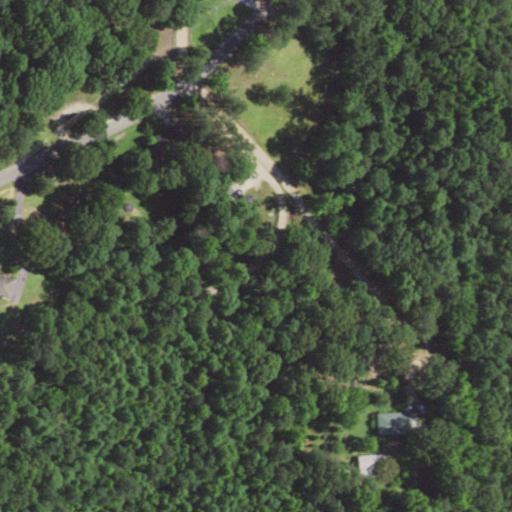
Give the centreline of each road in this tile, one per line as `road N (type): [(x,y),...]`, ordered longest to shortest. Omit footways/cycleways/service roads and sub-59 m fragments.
road 1 (residential): [(215,47),(356,161),(511,339)]
road 2 (residential): [(0,185),(140,117),(269,0)]
road 3 (residential): [(188,69),(255,107),(313,157),(408,293)]
